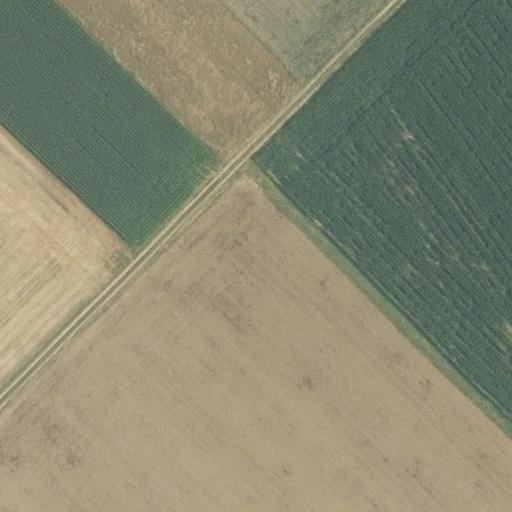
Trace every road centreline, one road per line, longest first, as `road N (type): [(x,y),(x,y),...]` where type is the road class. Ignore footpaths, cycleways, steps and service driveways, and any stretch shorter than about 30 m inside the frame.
road 1 (track): [(511,434),(239,163)]
road 2 (track): [(0,403),(239,163)]
road 3 (track): [(239,163),(402,0)]
